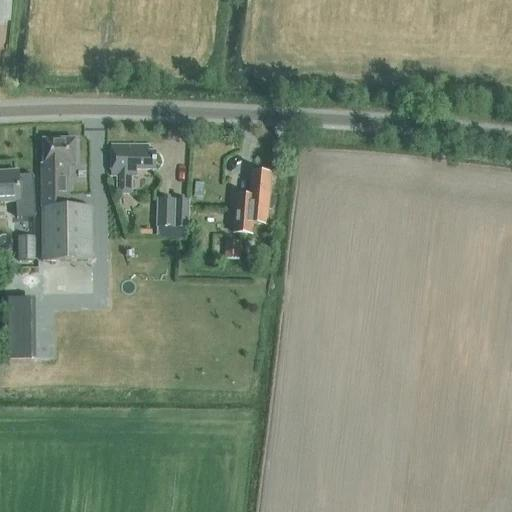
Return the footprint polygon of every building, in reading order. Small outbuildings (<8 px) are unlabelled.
[(0,0),(0,22),(8,23),(12,0),(0,0)] [(42,268),(97,268),(97,209),(69,209),(68,164),(74,164),(73,142),(44,142),(44,166),(41,166),(42,268)] [(110,177),(117,178),(116,196),(132,196),(133,173),(153,174),(154,155),(148,154),(149,148),(111,147),(110,177)] [(18,202),(28,202),(28,188),(18,188),(18,175),(0,175),(0,205),(18,205),(18,202)] [(272,209),(273,202),(272,199),(268,199),(269,177),(252,175),(249,208),(235,206),(233,236),(247,237),(248,225),(266,226),(267,212),(270,212),(272,209)] [(189,230),(190,201),(158,199),(157,229),(189,230)] [(35,262),(35,237),(18,237),(19,262),(35,262)] [(240,261),(242,243),(226,241),(224,259),(240,261)] [(30,300),(9,300),(9,360),(30,359),(30,300)]
